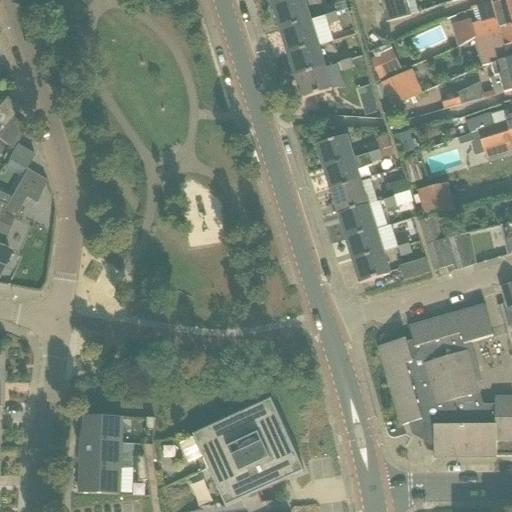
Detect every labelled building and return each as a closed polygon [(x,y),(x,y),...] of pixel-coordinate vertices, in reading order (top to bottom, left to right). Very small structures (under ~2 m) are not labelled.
[(310,21),(302,0),(294,0),(273,7),(280,30),(310,21)] [(388,23),(410,16),(408,6),(406,0),(380,0),(384,13),(385,12),(388,23)] [(511,29),(511,0),(501,0),(471,8),(472,12),(473,11),(477,24),(470,26),(474,39),(511,29)] [(334,5),(323,8),(326,17),(337,14),(334,5)] [(339,22),(337,14),(326,17),(328,25),(339,22)] [(288,54),(317,45),(310,21),(280,30),(288,54)] [(506,59),(511,58),(511,29),(474,39),(482,68),(496,64),(507,61),(506,59)] [(324,68),(318,48),(317,45),(288,54),(295,77),(324,68)] [(393,50),(378,56),(370,60),(378,82),(387,78),(388,79),(403,73),(393,50)] [(339,55),(341,63),(352,59),(349,52),(339,55)] [(504,94),(511,92),(511,58),(506,59),(507,61),(496,64),(504,94)] [(352,59),(341,63),(344,72),(355,69),(352,61),(352,59)] [(295,77),(302,101),(332,91),(324,68),(295,77)] [(413,71),(382,85),(388,98),(392,109),(423,95),(413,71)] [(445,111),(485,100),(481,83),(458,95),(442,100),(445,111)] [(20,110),(7,98),(0,105),(0,132),(12,117),(13,118),(20,110)] [(374,102),(362,106),(366,117),(378,113),(374,102)] [(511,116),(509,110),(490,115),(488,109),(467,116),(474,132),(482,130),(482,131),(494,126),(494,127),(497,137),(511,132),(511,116)] [(0,140),(13,151),(27,130),(13,118),(12,117),(0,132),(0,140)] [(511,132),(497,137),(494,127),(494,126),(482,131),(482,130),(474,132),(460,137),(463,149),(483,143),(487,158),(511,150),(511,132)] [(409,132),(397,136),(403,156),(415,152),(409,132)] [(370,155),(391,149),(387,136),(377,139),(378,143),(367,146),(370,155)] [(347,137),(317,147),(324,170),(354,160),(354,159),(347,137)] [(362,183),(358,171),(374,166),(373,163),(393,157),(391,149),(370,155),(354,159),(354,160),(324,170),(331,193),(362,183)] [(424,180),(416,158),(404,162),(412,184),(424,180)] [(36,204),(46,182),(27,171),(12,200),(3,215),(14,220),(25,198),(36,204)] [(407,181),(395,184),(399,195),(410,192),(407,181)] [(369,206),(362,183),(331,193),(339,216),(369,206)] [(437,217),(457,212),(450,185),(419,192),(426,219),(437,217)] [(0,220),(3,215),(12,200),(0,194),(0,220)] [(398,207),(395,198),(385,202),(387,210),(398,207)] [(376,229),(369,206),(339,216),(346,239),(376,229)] [(0,276),(10,254),(0,249),(14,220),(3,215),(0,220),(0,276)] [(437,217),(426,219),(426,221),(420,222),(428,247),(443,242),(437,217)] [(511,239),(511,245),(511,223),(509,225),(509,226),(503,228),(506,240),(511,239)] [(383,252),(376,229),(346,239),(353,262),(383,252)] [(399,249),(410,245),(408,236),(397,240),(399,249)] [(464,270),(461,258),(455,238),(443,242),(428,247),(433,265),(435,272),(448,268),(450,274),(464,270)] [(402,257),(413,254),(410,245),(399,249),(402,257)] [(353,262),(360,285),(390,275),(383,252),(353,262)] [(404,282),(431,274),(426,260),(399,268),(404,282)] [(511,284),(500,288),(507,312),(511,310),(511,284)] [(466,345),(494,337),(485,307),(410,329),(412,338),(380,347),(403,426),(410,424),(412,429),(434,442),(434,453),(450,453),(450,458),(511,457),(511,399),(496,400),(496,406),(484,406),(466,345)] [(226,509),(228,508),(242,502),(246,511),(258,511),(264,509),(258,494),(305,473),(271,400),(261,405),(261,404),(255,407),(239,415),(193,436),(203,459),(191,464),(196,476),(208,470),(226,509)] [(147,431),(155,432),(156,420),(148,419),(147,431)] [(106,442),(106,424),(81,424),(81,442),(106,442)] [(104,462),(104,447),(82,447),(82,462),(104,462)] [(146,458),(138,459),(139,470),(147,470),(146,458)] [(102,484),(102,467),(81,467),(81,484),(102,484)] [(139,470),(141,482),(149,481),(147,470),(139,470)]
